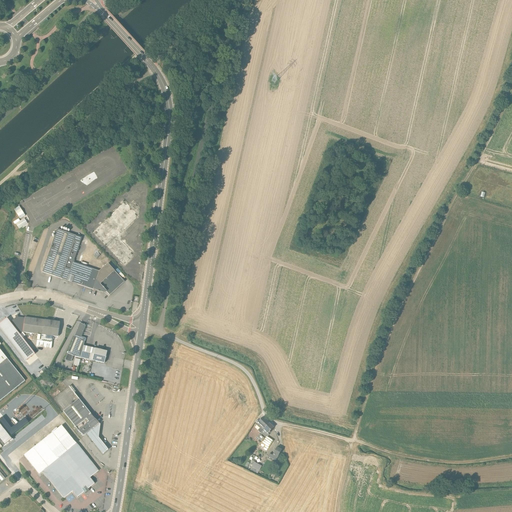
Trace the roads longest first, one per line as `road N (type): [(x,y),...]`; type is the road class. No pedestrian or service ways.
road 1 (track): [(511,79),(399,304),(352,442)]
road 2 (track): [(5,180),(196,0)]
road 3 (secondary): [(153,69),(169,118),(142,322)]
road 4 (track): [(5,180),(25,179),(153,69)]
road 5 (secondary): [(141,332),(115,511)]
road 6 (unclassified): [(158,331),(244,371),(268,420),(282,425)]
road 7 (track): [(352,442),(436,463),(511,458)]
road 8 (unclassified): [(98,7),(0,109)]
